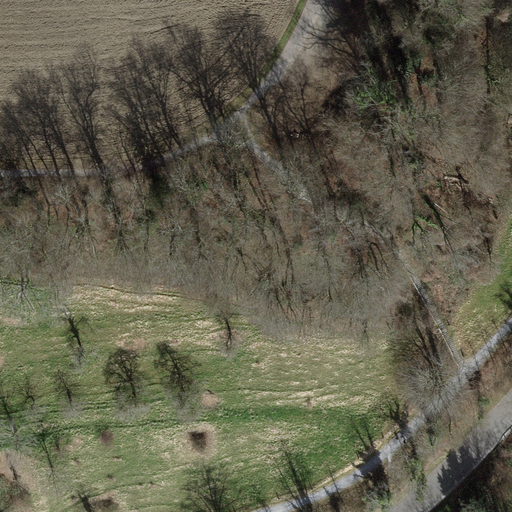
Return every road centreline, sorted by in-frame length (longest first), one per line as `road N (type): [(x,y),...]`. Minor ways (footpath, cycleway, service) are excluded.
road 1 (track): [(0,179),(141,171),(226,137),(265,107)]
road 2 (unclassified): [(407,511),(511,423)]
